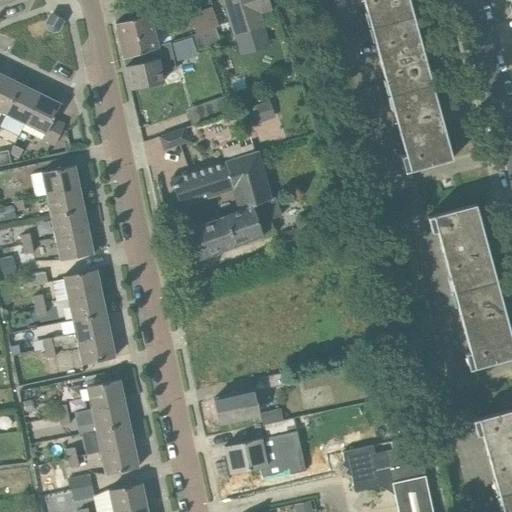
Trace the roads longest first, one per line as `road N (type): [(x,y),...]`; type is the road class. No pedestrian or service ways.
road 1 (residential): [(198,511),(89,0)]
road 2 (residential): [(511,139),(474,0)]
